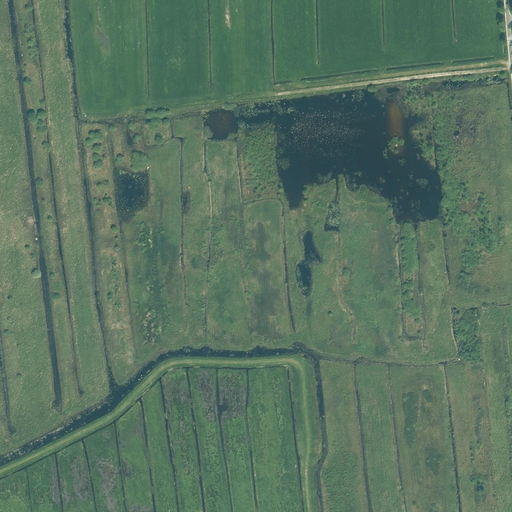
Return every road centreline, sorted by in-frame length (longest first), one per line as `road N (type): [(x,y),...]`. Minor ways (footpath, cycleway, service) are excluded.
road 1 (track): [(309,511),(302,375),(289,359),(165,365),(108,418),(0,470)]
road 2 (track): [(151,107),(511,67)]
road 3 (track): [(295,81),(511,60)]
